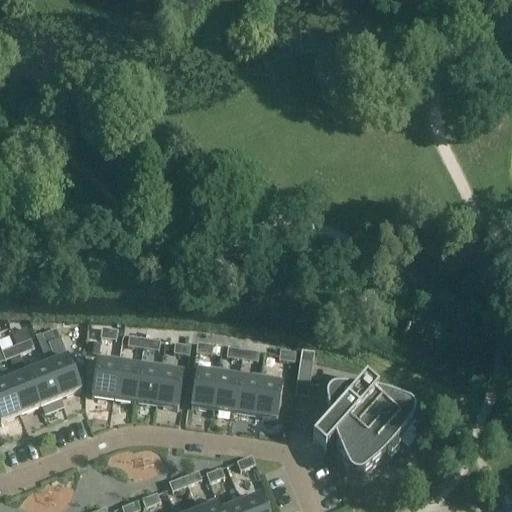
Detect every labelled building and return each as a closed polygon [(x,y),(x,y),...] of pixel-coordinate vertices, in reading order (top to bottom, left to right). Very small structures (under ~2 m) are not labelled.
[(59,342),(58,338),(56,332),(48,336),(41,339),(45,348),(59,342)] [(117,334),(101,332),(99,342),(115,344),(117,334)] [(126,350),(142,352),(144,342),(128,340),(126,350)] [(159,345),(144,342),(142,352),(158,355),(159,345)] [(30,343),(15,349),(19,358),(34,352),(30,343)] [(98,359),(100,348),(86,346),(84,357),(98,359)] [(196,346),(195,357),(211,359),(212,349),(196,346)] [(190,349),(174,347),(172,357),(189,360),(190,349)] [(0,355),(4,364),(19,358),(15,349),(0,355)] [(226,361),(241,364),(243,353),(227,351),(226,361)] [(259,356),(243,353),(241,364),(257,366),(259,356)] [(295,356),(279,354),(277,364),(294,366),(295,356)] [(53,359),(44,362),(60,402),(81,394),(67,361),(57,365),(53,359)] [(91,400),(113,403),(119,362),(109,360),(108,367),(96,365),(91,400)] [(38,373),(27,377),(40,410),(60,402),(44,362),(34,366),(38,373)] [(129,363),(119,362),(113,403),(134,407),(140,371),(128,370),(129,363)] [(295,393),(296,393),(308,395),(312,365),(299,363),(295,393)] [(147,373),(140,371),(134,407),(155,410),(162,368),(148,365),(147,373)] [(183,378),(170,376),(172,369),(162,368),(155,410),(177,413),(183,378)] [(190,411),(212,415),(218,372),(209,371),(207,378),(195,376),(190,411)] [(228,374),(218,372),(212,415),(233,418),(239,382),(227,381),(228,374)] [(15,374),(4,379),(20,418),(40,410),(27,377),(18,380),(15,374)] [(249,384),(239,382),(233,418),(255,421),(261,379),(251,377),(249,384)] [(0,380),(0,426),(20,418),(4,379),(0,380)] [(282,389),(270,387),(270,380),(261,379),(255,421),(277,424),(282,389)] [(345,394),(336,393),(334,394),(332,394),(330,395),(329,396),(328,397),(326,399),(326,400),(325,402),(325,404),(325,406),(329,424),(312,443),(324,455),(334,444),(340,459),(347,475),(348,476),(350,478),(351,479),(353,480),(355,480),(358,480),(359,480),(360,480),(362,479),(363,479),(375,469),(386,458),(390,461),(398,452),(395,449),(404,437),(412,425),(413,424),(413,422),(414,420),(414,419),(414,417),(413,416),(413,414),(412,412),(411,411),(410,410),(409,410),(407,409),(391,403),(375,399),(378,395),(365,384),(355,395),(345,394)] [(254,469),(251,460),(235,466),(239,475),(254,469)] [(220,472),(205,478),(208,487),(223,481),(220,472)] [(197,475),(182,481),(186,490),(201,484),(197,475)] [(182,481),(168,487),(171,496),(186,490),(182,481)] [(156,497),(141,503),(144,511),(145,511),(159,507),(156,497)] [(246,498),(237,502),(240,511),(264,511),(260,500),(248,505),(246,498)] [(207,511),(217,511),(216,509),(213,502),(205,505),(207,511)] [(218,511),(217,508),(216,509),(217,511),(240,511),(237,502),(229,505),(231,511),(230,511),(218,511)]
